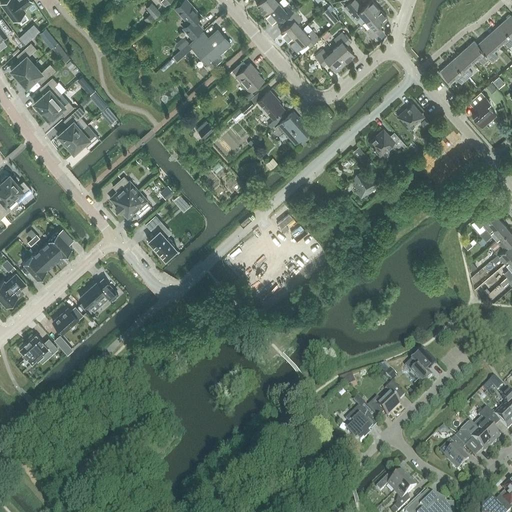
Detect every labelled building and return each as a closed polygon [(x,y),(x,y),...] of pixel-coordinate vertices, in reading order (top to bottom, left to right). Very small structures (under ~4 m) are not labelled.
[(4,0),(0,3),(13,20),(25,12),(23,8),(32,1),(31,0),(4,0)] [(201,16),(187,0),(186,0),(184,0),(175,9),(188,24),(182,29),(191,39),(202,29),(195,22),(201,16)] [(262,0),(256,6),(264,15),(278,3),(275,0),(262,0)] [(352,0),(344,8),(348,13),(355,20),(360,16),(366,22),(379,10),(370,1),(362,8),(354,0),(352,0)] [(145,8),(155,18),(162,12),(152,1),(145,8)] [(283,9),(278,3),(264,15),(272,24),(281,15),(285,20),(295,12),(288,4),(283,9)] [(386,19),(379,10),(366,22),(362,25),(366,30),(365,31),(372,39),(381,31),(377,26),(386,19)] [(288,42),(302,29),(297,24),(302,20),(295,12),(285,20),(289,24),(280,33),(288,42)] [(500,26),(511,39),(511,17),(511,16),(500,26)] [(0,41),(7,36),(6,34),(11,30),(2,18),(0,19),(0,41)] [(509,48),(511,44),(511,39),(500,26),(488,35),(498,46),(503,41),(509,48)] [(45,40),(51,35),(46,28),(39,33),(45,40)] [(302,29),(288,42),(296,51),(305,42),(310,47),(319,39),(312,31),(307,35),(302,29)] [(218,55),(230,44),(217,30),(208,38),(203,33),(189,45),(187,44),(173,56),(177,61),(192,48),(206,64),(211,60),(215,65),(222,59),(218,55)] [(333,50),(345,63),(354,56),(346,47),(351,42),(342,33),(334,40),(338,45),(333,50)] [(493,51),(498,46),(488,35),(477,45),(489,59),(492,62),(498,57),(493,51)] [(489,59),(477,45),(474,41),(462,51),(472,62),(478,57),(483,64),(489,59)] [(18,77),(19,78),(34,64),(27,56),(37,47),(32,42),(17,55),(21,60),(11,69),(13,71),(11,72),(17,78),(18,77)] [(345,63),(333,50),(327,54),(323,49),(315,56),(324,66),(328,62),(336,71),(345,63)] [(467,67),(472,62),(462,51),(451,61),(466,79),(473,74),(467,67)] [(235,76),(250,92),(244,97),(247,101),(254,95),(251,92),(263,81),(254,70),(255,69),(250,63),(246,66),(242,61),(231,71),(236,76),(235,76)] [(461,84),(466,79),(451,61),(440,71),(449,82),(455,77),(461,84)] [(41,72),(34,64),(19,78),(20,79),(19,80),(24,86),(25,85),(26,86),(37,77),(41,82),(56,68),(51,63),(41,72)] [(34,103),(42,111),(63,92),(56,84),(60,80),(55,75),(40,89),(44,93),(34,103)] [(222,75),(217,79),(223,87),(228,83),(222,75)] [(103,107),(109,103),(98,85),(92,88),(103,107)] [(269,90),(257,101),(274,120),(268,124),(271,128),(282,119),(277,114),(283,108),(275,99),(276,98),(269,90)] [(497,115),(488,105),(491,102),(485,96),(481,91),(469,102),(479,112),(473,117),(482,128),(497,115)] [(63,92),(42,111),(49,119),(59,110),(64,115),(73,107),(68,101),(64,105),(57,98),(63,92)] [(244,113),(253,106),(249,101),(240,108),(244,113)] [(412,104),(398,117),(408,129),(423,116),(412,104)] [(65,142),(66,143),(87,124),(80,116),(84,112),(79,107),(64,121),(68,126),(58,135),(60,136),(58,137),(64,143),(65,142)] [(292,113),(274,128),(280,134),(283,131),(295,143),(310,130),(297,116),(295,117),(292,113)] [(54,120),(46,127),(53,135),(60,128),(54,120)] [(206,121),(196,130),(205,139),(214,130),(206,121)] [(87,125),(87,124),(66,143),(67,144),(66,145),(71,151),(72,150),(73,152),(84,142),(88,147),(97,139),(92,134),(88,138),(81,130),(87,125)] [(398,147),(403,143),(394,133),(389,137),(383,130),(368,143),(379,155),(393,142),(398,147)] [(360,141),(354,145),(360,152),(365,148),(360,141)] [(356,157),(364,165),(369,160),(362,152),(356,157)] [(212,162),(218,170),(226,164),(220,156),(212,162)] [(365,171),(354,180),(356,191),(369,195),(377,188),(374,174),(365,171)] [(8,176),(6,175),(1,180),(2,182),(1,182),(18,202),(32,190),(23,181),(18,185),(9,175),(8,176)] [(118,209),(138,190),(129,181),(129,182),(124,176),(113,186),(117,192),(110,198),(116,205),(115,206),(118,209)] [(14,198),(1,182),(0,183),(0,198),(2,200),(0,201),(0,208),(5,214),(10,209),(6,205),(14,198)] [(162,195),(167,200),(175,193),(170,188),(162,195)] [(138,190),(118,209),(121,212),(122,211),(128,217),(135,211),(139,216),(151,206),(146,201),(147,200),(138,190)] [(482,238),(501,222),(494,213),(489,208),(484,213),(474,221),(479,227),(481,225),(485,230),(480,235),(482,238)] [(166,236),(160,229),(159,229),(155,225),(160,220),(155,215),(146,224),(150,229),(151,228),(155,233),(148,239),(147,240),(148,240),(154,247),(155,248),(158,251),(158,252),(164,258),(165,259),(166,258),(176,249),(177,248),(176,247),(166,236)] [(482,238),(485,241),(491,236),(495,242),(509,231),(501,222),(482,238)] [(48,240),(49,240),(62,255),(63,256),(72,248),(69,244),(73,240),(63,228),(58,232),(58,231),(48,240)] [(511,234),(509,231),(495,242),(490,247),(494,252),(497,256),(510,245),(511,243),(511,234)] [(49,240),(41,248),(54,263),(62,255),(49,240)] [(504,264),(511,257),(511,246),(510,245),(497,256),(491,261),(494,264),(500,259),(504,264)] [(46,270),(54,263),(41,248),(33,255),(46,270)] [(8,269),(16,261),(9,253),(1,261),(8,269)] [(33,255),(32,254),(23,263),(25,266),(22,269),(26,273),(29,270),(37,279),(47,271),(46,270),(33,255)] [(507,277),(511,272),(511,257),(504,264),(509,269),(503,274),(506,278),(507,277)] [(16,293),(26,284),(16,273),(6,282),(4,279),(0,282),(0,299),(6,307),(18,296),(16,293)] [(506,278),(500,283),(503,286),(508,282),(510,281),(507,277),(506,278)] [(96,282),(80,297),(89,308),(90,307),(94,311),(110,297),(112,300),(118,294),(116,291),(109,284),(104,278),(98,283),(96,282)] [(70,310),(68,307),(52,321),(63,333),(83,315),(75,306),(70,310)] [(52,353),(57,348),(49,339),(43,343),(36,335),(35,335),(29,340),(28,340),(29,341),(26,343),(25,343),(26,344),(20,349),(19,349),(20,350),(31,363),(32,364),(32,363),(48,349),(52,353)] [(435,363),(422,349),(409,361),(409,362),(405,366),(422,384),(431,375),(426,370),(429,367),(430,368),(435,363)] [(507,382),(495,370),(489,376),(501,387),(507,382)] [(377,397),(367,406),(376,416),(378,418),(383,413),(386,416),(400,403),(398,402),(404,396),(392,382),(385,389),(389,393),(381,401),(377,397)] [(511,394),(507,390),(502,395),(505,403),(501,407),(511,418),(511,394)] [(358,417),(346,429),(359,444),(367,437),(367,434),(365,432),(369,428),(370,429),(375,424),(372,420),(376,416),(367,406),(357,396),(353,401),(358,407),(353,412),(358,417)] [(507,429),(511,424),(511,418),(501,407),(493,415),(486,407),(481,411),(492,423),(497,418),(507,429)] [(488,426),(492,423),(481,411),(477,415),(480,418),(473,425),(491,444),(499,437),(488,426)] [(484,451),(491,444),(473,425),(466,432),(459,431),(454,436),(464,446),(472,439),(484,451)] [(460,451),(464,447),(454,437),(450,441),(453,445),(443,455),(457,469),(467,459),(460,451)] [(394,492),(408,478),(400,470),(390,480),(386,476),(375,487),(379,491),(387,484),(394,492)] [(397,510),(409,499),(405,495),(415,485),(408,478),(394,492),(397,495),(395,501),(396,503),(393,506),(397,510)] [(511,479),(503,488),(506,491),(500,497),(509,507),(511,504),(511,479)] [(445,502),(424,490),(405,509),(407,511),(405,511),(453,511),(454,505),(447,505),(444,504),(445,502)] [(509,507),(500,497),(498,496),(493,502),(490,499),(483,505),(474,505),(473,511),(507,511),(511,509),(509,507)] [(384,509),(389,505),(385,499),(379,503),(384,509)]
